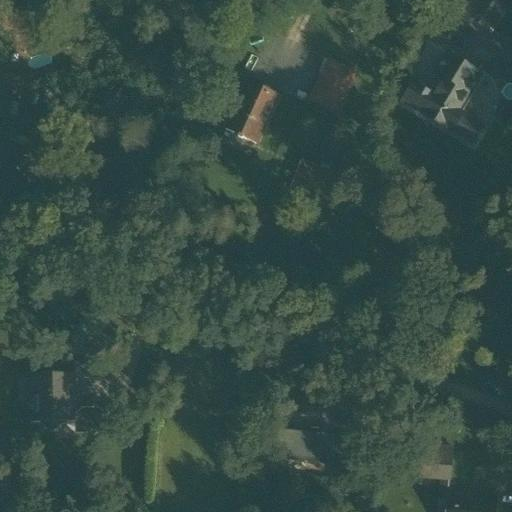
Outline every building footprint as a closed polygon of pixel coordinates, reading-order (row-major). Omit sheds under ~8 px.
[(491,32),(511,0),(497,0),(480,25),(491,32)] [(340,114),(357,70),(323,57),(306,100),(340,114)] [(446,76),(430,105),(424,102),(418,113),(451,131),(460,115),(454,111),(467,88),(446,76)] [(248,83),(225,131),(238,137),(237,138),(241,140),(242,139),(255,145),(278,97),(248,83)] [(342,181),(313,171),(308,186),(297,182),(293,193),(338,209),(337,211),(346,214),(351,199),(337,194),(342,181)] [(74,375),(34,376),(34,395),(23,406),(35,418),(35,424),(41,423),(51,434),(61,423),(75,423),(74,409),(81,402),(74,395),(74,375)] [(106,408),(82,409),(83,431),(87,435),(107,434),(106,408)] [(302,437),(277,435),(275,460),(334,465),(336,436),(302,434),(302,437)] [(452,456),(405,453),(403,477),(450,480),(452,456)] [(496,511),(497,501),(446,496),(444,511),(496,511)]
